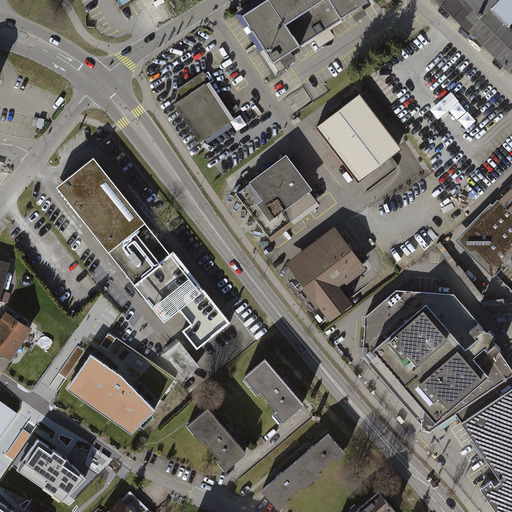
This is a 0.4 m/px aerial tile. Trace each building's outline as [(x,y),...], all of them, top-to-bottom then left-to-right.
[(367,0),(268,0),(243,17),(274,64),(369,2),(367,0)] [(511,0),(435,0),(439,3),(511,75),(511,29),(510,28),(511,26),(511,0)] [(235,118),(204,70),(177,88),(183,96),(174,102),(200,141),(235,118)] [(438,118),(450,109),(464,129),(475,121),(453,91),(430,108),(438,118)] [(361,96),(318,128),(359,183),(402,151),(361,96)] [(238,130),(247,124),(241,115),(232,122),(238,130)] [(94,155),(56,184),(165,320),(180,309),(191,323),(182,330),(197,348),(231,322),(174,250),(171,252),(94,155)] [(315,193),(287,156),(235,196),(270,241),(318,205),(311,196),(315,193)] [(511,186),(498,200),(511,214),(511,186)] [(511,214),(498,200),(497,199),(492,205),(490,203),(454,239),(492,277),(496,273),(511,289),(511,288),(511,214)] [(366,270),(335,228),(286,265),(331,325),(354,308),(340,289),(366,270)] [(0,304),(11,263),(0,259),(0,304)] [(367,319),(365,358),(428,436),(456,417),(503,485),(497,489),(494,485),(481,494),(493,511),(511,511),(511,374),(487,340),(456,297),(396,291),(367,319)] [(6,312),(0,320),(0,330),(21,345),(32,330),(6,312)] [(0,330),(0,353),(11,360),(21,345),(0,330)] [(109,350),(116,337),(108,332),(101,345),(109,350)] [(197,363),(177,338),(162,350),(182,375),(197,363)] [(69,376),(84,351),(77,347),(62,372),(69,376)] [(92,354),(68,389),(132,433),(155,409),(122,374),(92,354)] [(304,403),(265,358),(244,376),(259,393),(261,391),(277,409),(274,411),(283,420),(304,403)] [(0,432),(16,411),(0,399),(0,432)] [(246,451),(208,406),(187,424),(201,441),(204,438),(220,457),(218,460),(225,469),(246,451)] [(329,431),(295,460),(312,480),(321,473),(319,470),(335,457),(337,459),(346,451),(329,431)] [(67,458),(38,438),(18,469),(64,500),(87,478),(67,458)] [(295,460),(262,488),(279,508),(288,500),(286,498),(302,485),(304,487),(312,480),(295,460)] [(392,511),(395,509),(379,490),(353,511),(392,511)] [(15,511),(0,501),(0,511),(15,511)] [(132,511),(121,501),(109,511),(132,511)]
